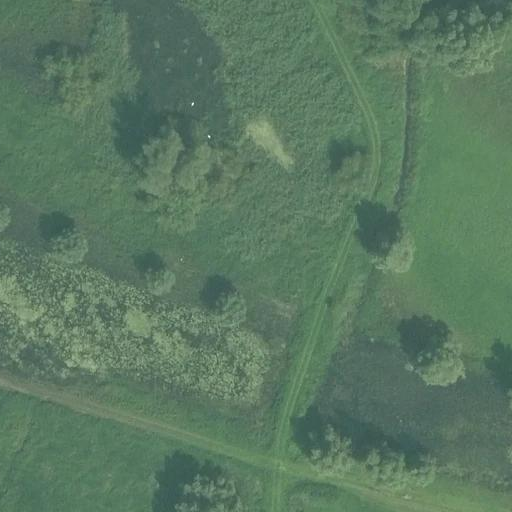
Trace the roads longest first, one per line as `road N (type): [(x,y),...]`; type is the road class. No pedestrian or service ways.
road 1 (track): [(311,0),(382,139),(269,460),(269,511)]
road 2 (track): [(269,460),(0,377)]
